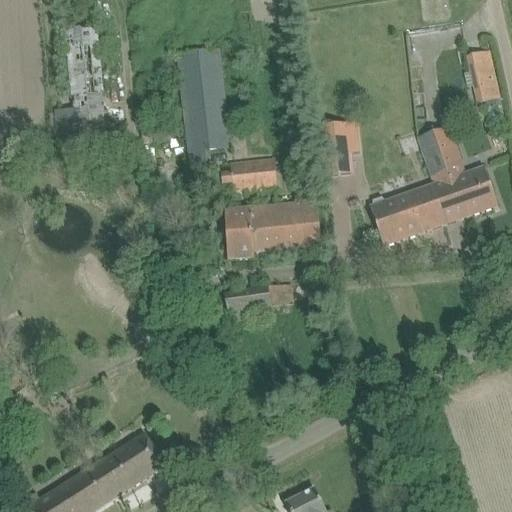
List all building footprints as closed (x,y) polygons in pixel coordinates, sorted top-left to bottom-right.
[(108,149),(97,29),(65,32),(73,111),(55,112),(59,154),(108,149)] [(250,46),(218,51),(178,56),(148,60),(152,86),(181,81),(190,155),(230,150),(220,65),(252,60),(250,46)] [(501,100),(491,52),(466,58),(477,105),(501,100)] [(150,124),(142,126),(145,144),(179,138),(176,116),(149,120),(150,124)] [(337,127),(320,129),(325,179),(354,175),(350,139),(339,140),(337,127)] [(434,187),(432,187),(446,226),(498,208),(485,169),(466,175),(464,171),(466,170),(451,128),(418,140),(434,187)] [(232,187),(233,195),(278,191),(275,159),(229,164),(230,174),(221,175),(223,188),(232,187)] [(446,226),(432,187),(386,203),(382,199),(373,202),(373,208),(370,209),(384,248),(446,226)] [(224,213),(227,242),(229,262),(254,260),(253,254),(322,248),(317,203),(224,213)] [(225,296),(231,324),(275,317),(273,308),(293,306),(291,287),(225,296)] [(32,380),(39,391),(57,380),(50,369),(32,380)] [(0,419),(13,423),(17,408),(12,407),(26,399),(19,387),(17,389),(12,382),(0,389),(0,419)] [(28,508),(29,511),(96,511),(165,470),(144,436),(28,508)] [(93,438),(86,442),(90,449),(98,445),(93,438)] [(286,507),(288,511),(325,511),(315,492),(286,507)]
